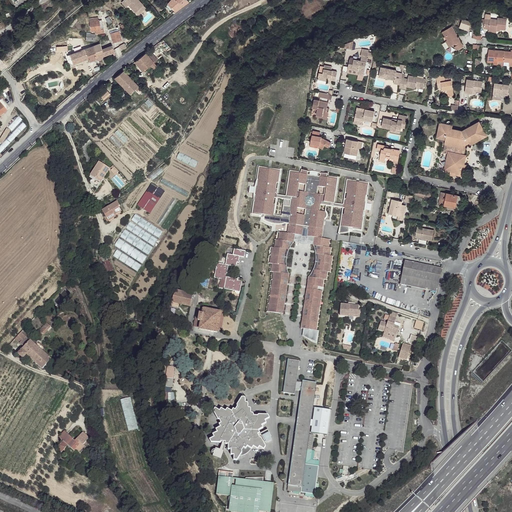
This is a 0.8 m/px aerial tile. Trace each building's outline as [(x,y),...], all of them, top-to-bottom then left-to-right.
[(135,13),(142,5),(137,0),(123,0),(128,5),(135,13)] [(188,1),(187,0),(169,0),(167,3),(175,11),(188,1)] [(142,5),(135,13),(137,15),(145,8),(142,5)] [(97,18),(89,19),(90,31),(95,30),(95,34),(103,32),(103,28),(100,29),(99,20),(97,20),(97,18)] [(483,29),(489,30),(496,30),(496,29),(500,29),(505,29),(506,19),(497,18),(497,20),(484,19),(483,29)] [(471,23),(463,20),(460,28),(468,32),(471,23)] [(452,27),(444,32),(449,41),(452,46),(457,44),(459,47),(456,49),(458,51),(464,47),(452,27)] [(117,32),(110,34),(112,43),(120,40),(117,32)] [(91,47),(84,49),(66,55),(68,59),(70,59),(72,63),(88,57),(89,61),(114,52),(111,46),(101,49),(99,44),(91,47)] [(505,51),(490,49),(489,62),(494,62),(494,64),(499,64),(499,60),(505,61),(505,51)] [(369,53),(363,52),(362,61),(355,60),(354,63),(350,63),(349,70),(359,71),(359,75),(366,76),(368,60),(369,53)] [(146,54),(135,64),(143,73),(153,65),(146,54)] [(332,67),(326,65),(324,75),(319,74),(318,80),(327,82),(327,78),(331,79),(331,81),(336,81),(337,70),(333,68),(332,67)] [(397,71),(382,68),(380,76),(388,77),(388,75),(396,77),(395,84),(400,86),(402,78),(403,74),(397,73),(397,71)] [(123,73),(115,81),(130,94),(134,91),(137,87),(123,73)] [(444,76),(436,77),(439,88),(443,88),(443,91),(448,90),(449,93),(454,93),(451,76),(445,77),(444,76)] [(408,79),(402,78),(400,86),(400,89),(407,90),(407,88),(417,89),(417,86),(425,88),(426,80),(410,77),(408,79)] [(483,82),(467,80),(465,93),(473,94),(474,91),(477,92),(482,93),(483,82)] [(508,85),(494,83),(492,93),(507,94),(508,85)] [(137,87),(134,91),(139,96),(142,92),(137,87)] [(108,92),(100,99),(102,102),(110,96),(108,92)] [(317,110),(316,118),(328,121),(329,112),(327,111),(327,108),(328,103),(314,100),(313,109),(317,110)] [(366,112),(358,110),(356,120),(364,121),(373,122),(375,111),(367,110),(366,112)] [(399,120),(384,118),(383,127),(391,129),(402,131),(402,128),(404,124),(407,124),(408,116),(400,115),(399,120)] [(453,124),(440,122),(437,137),(446,139),(444,151),(451,152),(449,153),(448,155),(446,168),(449,172),(451,172),(451,175),(456,176),(457,175),(466,177),(468,165),(466,164),(467,158),(466,156),(465,155),(466,146),(469,144),(470,145),(487,136),(479,122),(463,130),(452,128),(453,124)] [(320,134),(314,132),(311,145),(318,146),(319,148),(322,150),(324,146),(328,148),(331,144),(322,138),(320,137),(320,134)] [(359,142),(348,139),(346,154),(358,157),(360,149),(358,148),(359,142)] [(388,147),(380,145),(380,150),(383,152),(382,160),(388,161),(389,158),(392,158),(393,155),(397,156),(397,160),(401,161),(403,153),(398,152),(399,150),(388,148),(388,147)] [(86,151),(81,155),(86,170),(90,168),(85,156),(87,155),(86,151)] [(98,164),(91,178),(100,184),(108,171),(98,164)] [(279,172),(257,170),(255,182),(257,182),(256,188),(255,188),(253,197),(254,198),(253,204),(252,204),(251,217),(260,218),(260,215),(263,215),(262,222),(265,224),(267,225),(272,226),(274,227),(277,207),(275,207),(276,201),(292,203),(291,209),(284,208),(282,218),(278,218),(277,227),(283,225),(288,226),(295,227),(302,228),(307,229),(315,230),(322,231),(323,221),(324,220),(325,219),(325,218),(325,216),(325,215),(324,215),(324,214),(318,213),(319,207),(343,210),(343,217),(340,216),(338,236),(340,236),(342,236),(344,236),(345,235),(347,235),(348,227),(351,227),(351,231),(360,232),(362,219),(361,219),(362,213),(363,213),(364,204),(363,204),(364,197),(365,198),(367,185),(345,182),(343,195),(345,195),(345,201),(343,201),(342,207),(332,205),(336,180),(327,179),(327,182),(324,182),(325,176),(319,175),(318,179),(306,177),(306,173),(300,172),(299,178),(296,178),(297,174),(288,173),(285,198),(275,197),(276,191),(274,191),(275,185),(277,185),(279,172)] [(150,183),(137,205),(150,213),(163,192),(150,183)] [(458,195),(441,193),(439,205),(455,208),(458,195)] [(401,201),(392,199),(390,205),(393,206),(392,214),(397,216),(397,219),(402,220),(405,205),(401,204),(401,201)] [(115,204),(100,212),(106,224),(115,219),(114,217),(118,214),(116,210),(118,209),(115,204)] [(434,228),(418,225),(416,236),(432,240),(434,228)] [(294,230),(287,229),(286,236),(280,235),(279,242),(277,242),(276,250),(274,250),(273,250),(271,266),(272,266),(273,266),(272,274),(273,274),(275,274),(269,314),(278,315),(284,276),(281,275),(282,267),(280,267),(282,251),(285,252),(286,244),(288,244),(289,239),(293,240),(293,242),(294,242),(296,242),(298,242),(301,242),(303,242),(304,242),(306,243),(308,243),(309,244),(312,244),(313,245),(313,243),(316,243),(316,240),(318,240),(316,248),(319,249),(318,256),(320,257),(318,272),(316,272),(315,280),(312,280),(311,288),(320,289),(321,281),(323,281),(325,274),(326,274),(327,274),(330,258),(329,258),(327,257),(328,249),(327,249),(325,249),(327,241),(320,240),(321,234),(314,233),(315,230),(307,229),(307,232),(301,231),(302,228),(295,227),(294,230)] [(114,245),(142,264),(147,256),(119,238),(114,245)] [(278,315),(283,316),(288,276),(287,274),(286,270),(286,268),(285,265),(286,262),(286,259),(286,257),(287,254),(288,251),(290,249),(291,247),(292,246),(292,245),(296,246),(301,246),(304,247),(309,247),(311,247),(313,247),(313,249),(314,253),(314,254),(315,257),(315,260),(315,261),(314,264),(314,266),(313,269),(312,272),(310,275),(309,277),(308,279),(306,291),(301,330),(303,331),(302,338),(304,339),(304,334),(306,334),(306,331),(305,331),(310,291),(319,293),(321,293),(322,289),(320,289),(311,288),(312,280),(315,280),(316,272),(318,272),(320,257),(318,256),(319,249),(316,248),(318,240),(316,240),(316,243),(313,243),(313,245),(312,244),(309,244),(308,243),(306,243),(304,242),(303,242),(301,242),(298,242),(296,242),(294,242),(293,242),(293,240),(289,239),(288,244),(286,244),(285,252),(282,251),(280,267),(282,267),(281,275),(284,276),(278,315)] [(237,259),(239,260),(240,255),(245,255),(246,249),(234,247),(233,254),(227,253),(226,264),(228,264),(237,266),(237,264),(237,259)] [(100,250),(96,252),(100,263),(104,261),(100,250)] [(442,268),(405,261),(401,284),(433,291),(437,291),(442,268)] [(224,279),(223,287),(239,291),(240,291),(242,279),(237,278),(237,276),(227,274),(227,271),(228,264),(226,264),(217,263),(215,277),(224,279)] [(319,293),(310,291),(305,331),(306,331),(306,334),(304,334),(304,339),(306,340),(308,341),(310,342),(313,343),(315,344),(317,332),(316,332),(314,332),(319,293)] [(193,296),(175,292),(172,305),(190,308),(193,296)] [(356,306),(340,305),(339,316),(348,317),(348,315),(355,315),(356,311),(356,306)] [(222,313),(203,310),(199,331),(217,333),(222,313)] [(379,322),(376,331),(395,336),(398,328),(392,326),(394,318),(388,317),(386,324),(379,322)] [(265,322),(267,332),(269,335),(273,333),(274,337),(278,336),(277,332),(280,332),(281,334),(287,332),(283,320),(277,321),(276,319),(265,322)] [(46,325),(39,333),(44,337),(50,329),(46,325)] [(395,336),(376,331),(375,334),(395,339),(395,336)] [(20,334),(15,340),(23,348),(29,342),(20,334)] [(416,345),(419,337),(412,335),(410,343),(416,345)] [(23,348),(17,356),(22,360),(26,356),(42,370),(50,362),(29,342),(23,348)] [(410,346),(402,344),(398,358),(406,361),(410,346)] [(289,492),(316,496),(318,479),(319,462),(311,461),(315,435),(309,434),(310,432),(314,407),(317,384),(303,382),(302,386),(297,384),(297,380),(300,362),(289,360),(284,393),(295,395),(296,391),(301,392),(294,442),(289,492)] [(173,387),(174,366),(166,366),(166,387),(173,387)] [(166,406),(175,405),(174,392),(165,393),(166,406)] [(220,411),(215,408),(213,411),(218,420),(220,421),(221,425),(219,426),(219,430),(215,432),(216,435),(212,436),(212,439),(208,441),(209,442),(220,444),(221,443),(224,443),(227,447),(227,450),(230,451),(229,456),(233,457),(233,461),(236,462),(241,454),(240,453),(242,450),(245,450),(247,448),(252,451),(253,449),(258,453),(260,450),(263,452),(265,449),(262,442),(259,440),(258,436),(259,435),(258,432),(261,430),(260,427),(265,424),(264,422),(269,419),(268,416),(266,416),(259,415),(257,418),(252,416),(251,413),(250,412),(250,410),(249,407),(246,406),(246,405),(246,403),(245,400),(244,401),(239,407),(238,412),(234,409),(232,413),(228,410),(226,412),(221,409),(220,411)] [(330,410),(314,407),(310,432),(327,435),(330,410)] [(67,432),(62,438),(65,442),(70,436),(67,432)] [(76,441),(73,438),(68,446),(74,452),(77,450),(80,454),(86,447),(84,444),(89,438),(83,434),(76,441)] [(65,442),(68,446),(73,438),(70,436),(65,442)] [(234,472),(219,471),(217,493),(231,496),(230,511),(238,511),(258,511),(259,510),(270,511),(273,484),(262,482),(263,477),(245,478),(245,480),(236,479),(235,485),(232,485),(234,472)]
